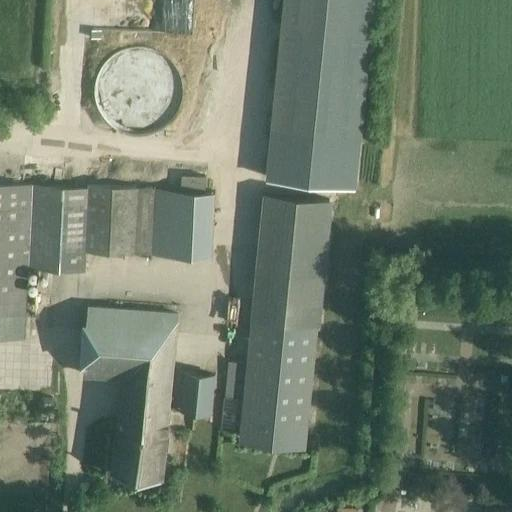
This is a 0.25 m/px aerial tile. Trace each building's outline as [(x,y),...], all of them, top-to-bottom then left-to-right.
[(284,0),(268,168),(353,176),(359,134),(367,49),(370,49),(374,0),(284,0)] [(226,373),(224,396),(245,398),(243,418),(241,430),(241,438),(305,444),(307,425),(317,324),(321,325),(326,273),(333,198),(290,194),(291,182),(266,179),(265,192),(257,267),(253,318),(248,361),(228,359),(226,373)] [(0,335),(24,337),(27,267),(85,269),(86,249),(152,252),(212,255),(216,191),(155,187),(89,184),(89,187),(0,183),(0,335)] [(85,374),(126,377),(112,473),(161,479),(163,459),(165,443),(177,314),(87,306),(85,374)] [(184,372),(181,410),(212,414),(215,375),(184,372)]
